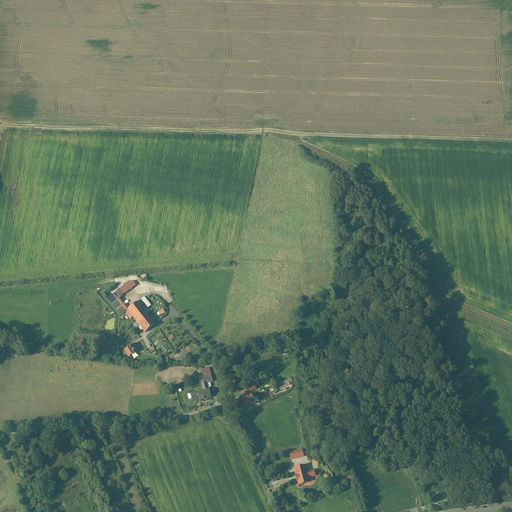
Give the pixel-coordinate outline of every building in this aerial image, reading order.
[(113,305),(120,300),(118,298),(132,288),(129,283),(121,289),(120,289),(118,290),(119,290),(107,299),(113,305)] [(138,302),(144,311),(148,308),(141,299),(138,302)] [(127,310),(131,307),(129,304),(125,307),(120,300),(113,305),(121,315),(124,312),(130,319),(133,317),(127,310)] [(144,311),(138,302),(131,307),(127,310),(133,317),(134,318),(144,311)] [(137,323),(140,326),(145,332),(155,324),(144,311),(134,318),(137,323)] [(160,351),(164,349),(154,334),(150,337),(155,344),(160,351)] [(142,353),(136,343),(124,350),(130,360),(142,353)] [(197,386),(201,385),(207,383),(213,381),(211,376),(206,378),(199,379),(195,380),(197,386)] [(211,397),(207,383),(201,385),(203,390),(197,392),(199,400),(211,397)] [(193,402),(199,400),(197,392),(190,394),(193,402)] [(254,402),(251,394),(241,398),(245,407),(254,402)] [(303,457),(301,450),(290,453),(291,460),(303,457)] [(306,472),(305,466),(294,468),(296,475),(295,475),(297,481),(298,481),(299,485),(309,482),(308,478),(315,476),(313,470),(306,472)]
